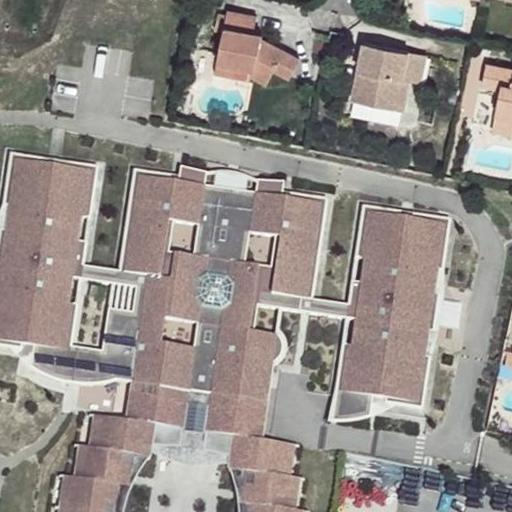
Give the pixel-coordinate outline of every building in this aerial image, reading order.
[(257,22),(231,17),(221,66),(249,72),(250,80),(265,88),(273,74),(289,81),(301,63),(264,39),(256,37),(257,22)] [(412,54),(370,46),(359,105),(409,116),(415,83),(407,78),(412,54)] [(511,71),(497,68),(495,90),(510,94),(504,127),(511,128),(511,71)] [(511,128),(504,127),(503,134),(511,135),(511,128)] [(90,178),(5,166),(0,201),(0,216),(2,217),(0,231),(0,356),(15,359),(17,346),(30,348),(25,377),(35,383),(46,387),(63,393),(73,394),(85,317),(77,316),(81,291),(144,299),(140,324),(112,319),(106,361),(88,359),(84,394),(110,390),(127,393),(154,397),(183,400),(206,404),(235,408),(262,412),(268,371),(273,367),(275,364),(276,361),(276,354),(276,350),(274,346),(272,344),(248,340),(252,315),(350,329),(346,355),(338,353),(327,431),(335,432),(342,432),(352,431),(358,429),(363,426),(368,396),(381,398),(379,411),(416,416),(424,365),(419,365),(423,339),(427,340),(432,303),(428,302),(432,278),(435,278),(442,227),(357,215),(350,266),(358,267),(355,292),(346,291),(343,314),(306,309),(319,208),(284,203),(282,217),(273,216),(276,190),(250,190),(249,202),(198,195),(199,182),(174,177),(171,201),(162,200),(163,186),(128,181),(114,282),(78,277),(80,253),(73,252),(75,228),(84,229),(90,178)] [(154,397),(127,393),(126,405),(153,409),(154,397)] [(153,409),(126,405),(122,430),(97,426),(93,457),(86,456),(83,456),(78,488),(71,487),(68,487),(64,511),(101,511),(104,494),(115,495),(119,463),(129,464),(132,446),(148,448),(147,454),(153,455),(162,455),(170,455),(180,456),(186,457),(192,457),(201,459),(206,460),(213,462),(222,465),(227,466),(229,458),(239,459),(240,446),(246,448),(242,480),(252,482),(247,511),(284,511),(288,486),(285,486),(278,485),(283,452),(257,449),(261,424),(234,420),(235,408),(206,404),(204,416),(182,413),(183,400),(154,397),(153,409)] [(206,404),(183,400),(182,413),(204,416),(206,404)] [(262,412),(235,408),(234,420),(261,424),(262,412)] [(97,426),(90,425),(86,456),(93,457),(97,426)] [(122,511),(125,505),(129,494),(134,484),(139,476),(142,472),(146,467),(161,470),(179,473),(192,475),(211,475),(220,474),(226,475),(230,485),(233,498),(234,505),(234,511),(247,511),(252,482),(242,480),(246,448),(240,446),(239,459),(229,458),(227,466),(222,465),(213,462),(206,460),(201,459),(192,457),(186,457),(180,456),(170,455),(162,455),(153,455),(147,454),(148,448),(132,446),(129,464),(119,463),(115,495),(104,494),(101,511),(122,511)] [(290,454),(283,452),(278,485),(285,486),(290,454)] [(83,456),(75,455),(71,487),(78,488),(83,456)] [(64,511),(68,487),(61,486),(56,511),(64,511)] [(291,511),(295,487),(288,486),(284,511),(291,511)]
